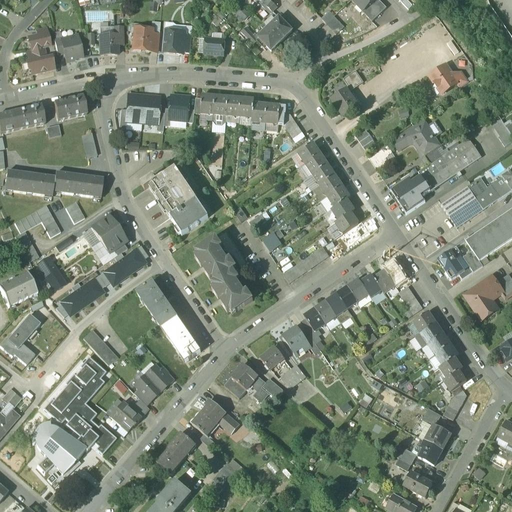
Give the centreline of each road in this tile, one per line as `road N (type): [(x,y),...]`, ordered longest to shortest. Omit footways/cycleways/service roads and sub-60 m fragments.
road 1 (residential): [(95,81),(123,198),(226,346)]
road 2 (residential): [(226,346),(90,511)]
road 3 (residential): [(394,233),(226,346)]
road 4 (residential): [(95,81),(174,75),(290,84)]
road 5 (unclassified): [(394,233),(504,390)]
road 6 (unclassified): [(290,84),(394,233)]
road 7 (residential): [(504,390),(437,511)]
